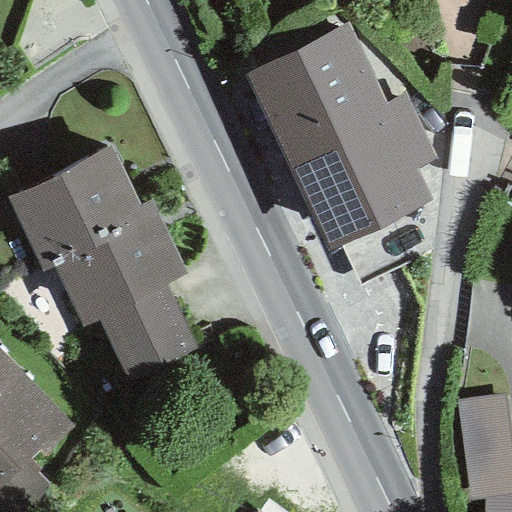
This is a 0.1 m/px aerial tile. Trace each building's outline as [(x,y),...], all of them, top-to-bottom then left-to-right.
[(243,74),(327,251),(430,202),(416,173),(438,163),(404,93),(383,103),(346,25),(243,74)] [(7,198),(42,271),(52,265),(146,221),(139,206),(110,148),(7,198)] [(152,200),(139,206),(146,221),(52,265),(81,326),(98,319),(166,285),(187,276),(152,200)] [(199,353),(166,285),(98,319),(131,386),(199,353)] [(33,465),(73,425),(0,353),(0,511),(27,511),(54,486),(33,465)] [(511,468),(503,395),(456,401),(468,500),(511,494),(511,468)]
